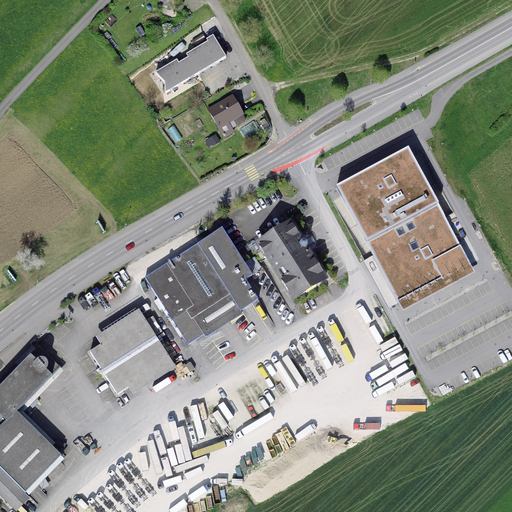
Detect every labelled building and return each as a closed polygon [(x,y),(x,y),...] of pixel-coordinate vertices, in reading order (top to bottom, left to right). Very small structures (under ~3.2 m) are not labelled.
[(170,92),(226,58),(214,40),(209,43),(210,45),(189,58),(191,61),(180,67),(178,65),(160,75),(170,92)] [(217,128),(241,115),(232,98),(208,111),(217,128)] [(407,147),(334,187),(398,305),(472,265),(407,147)] [(293,300),(324,280),(305,250),(306,248),(307,247),(307,245),(306,244),(305,243),(304,242),(302,242),(300,243),(289,225),(278,232),(264,211),(236,228),(247,245),(258,238),(261,243),(257,245),(293,300)] [(257,301),(240,276),(236,268),(243,264),(224,234),(199,249),(197,245),(144,279),(187,345),(202,335),(192,319),(229,296),(239,312),(257,301)] [(116,396),(170,361),(143,319),(89,353),(99,369),(95,372),(97,375),(99,373),(102,378),(104,377),(116,396)] [(0,469),(24,493),(60,457),(15,413),(59,368),(38,348),(30,356),(29,356),(0,385),(0,469)] [(189,373),(194,370),(189,363),(184,366),(189,373)] [(27,499),(0,471),(0,495),(15,511),(27,499)]
